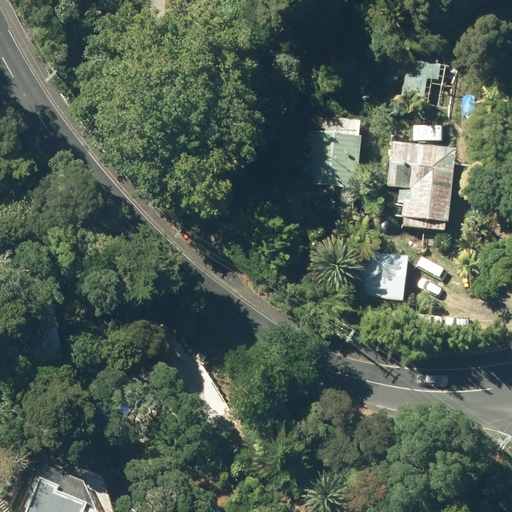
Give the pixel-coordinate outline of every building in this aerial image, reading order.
[(397,107),(441,112),(447,67),(403,62),(397,107)] [(411,144),(441,144),(441,126),(411,126),(411,144)] [(332,215),(347,215),(348,190),(351,190),(353,140),(298,136),(297,203),(333,205),(332,215)] [(394,221),(397,222),(396,231),(440,235),(447,155),(383,149),(379,191),(392,192),(391,206),(396,207),(394,221)] [(354,298),(400,302),(405,259),(359,254),(354,298)] [(13,318),(29,372),(58,363),(50,334),(52,334),(39,288),(14,296),(19,315),(13,318)] [(110,511),(96,506),(97,500),(65,489),(67,484),(47,476),(31,511),(110,511)] [(181,511),(245,511),(248,498),(187,484),(181,511)]
